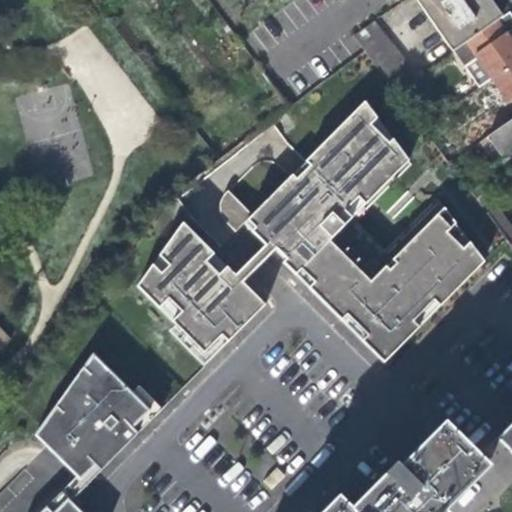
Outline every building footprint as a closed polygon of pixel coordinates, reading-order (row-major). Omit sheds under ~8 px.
[(414,0),(453,52),(454,52),(467,43),(497,22),(500,20),(485,0),(414,0)] [(497,22),(467,43),(492,80),(511,66),(511,44),(506,36),(511,31),(511,18),(509,14),(500,20),(497,22)] [(373,24),(352,38),(361,51),(393,94),(417,77),(373,24)] [(479,89),(492,80),(467,43),(454,52),(479,89)] [(511,102),(511,66),(492,80),(509,105),(511,102)] [(358,342),(380,363),(415,327),(436,306),(480,262),(465,242),(452,223),(448,219),(443,224),(433,215),(358,290),(316,248),(403,160),(387,140),(371,119),(359,102),(300,163),(287,177),(247,217),(223,193),(218,199),(215,205),(215,212),(216,217),(220,222),(231,233),(239,225),(248,233),(262,246),(231,277),(223,268),(209,255),(179,225),(155,258),(165,268),(157,276),(148,267),(133,289),(155,311),(169,324),(172,327),(165,334),(201,368),(225,344),(238,330),(261,306),(238,284),(272,250),(282,261),(279,263),(292,276),(305,289),(337,321),(350,333),(358,342)] [(498,156),(511,147),(511,121),(486,139),(494,150),(498,156)] [(488,155),(494,150),(486,139),(480,143),(488,155)] [(484,215),(492,226),(501,219),(493,208),(484,215)] [(509,229),(501,219),(492,226),(499,236),(509,229)] [(0,349),(8,340),(0,331),(0,349)] [(76,511),(69,504),(99,474),(122,450),(136,436),(159,412),(136,389),(130,395),(95,361),(90,357),(81,370),(53,409),(32,439),(79,484),(65,499),(60,495),(45,510),(43,511),(76,511)] [(511,423),(496,439),(511,455),(511,423)] [(447,427),(445,425),(399,471),(395,466),(378,483),(351,511),(338,499),(324,511),(439,511),(486,465),(477,456),(447,427)] [(262,483),(270,490),(283,477),(276,469),(262,483)]
